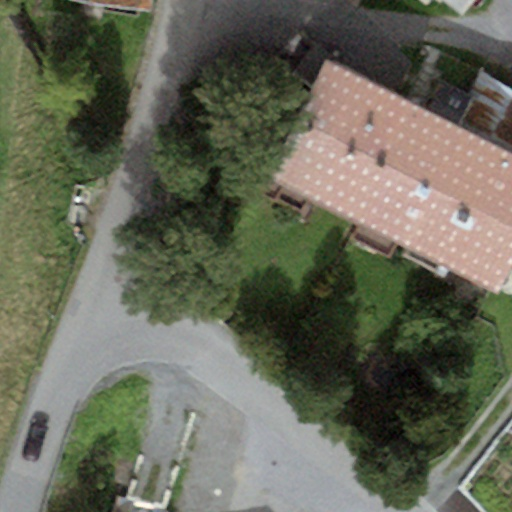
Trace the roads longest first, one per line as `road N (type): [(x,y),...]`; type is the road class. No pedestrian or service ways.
road 1 (residential): [(99,299),(221,370),(398,511)]
road 2 (track): [(183,1),(458,34),(511,66)]
road 3 (residential): [(99,299),(183,0)]
road 4 (residential): [(22,511),(59,388),(99,299)]
